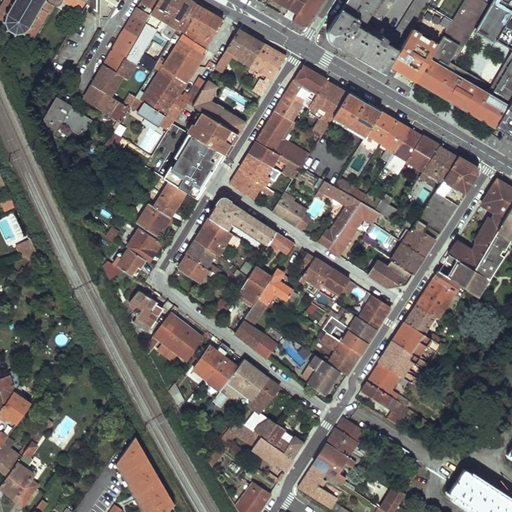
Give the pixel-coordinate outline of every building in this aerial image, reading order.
[(2,0),(0,4),(0,19),(2,20),(0,21),(0,23),(2,23),(4,29),(2,30),(4,32),(6,30),(13,34),(13,37),(15,37),(15,35),(21,34),(22,37),(25,36),(25,33),(32,37),(53,0),(2,0)] [(87,0),(61,0),(81,11),(87,0)] [(95,0),(89,0),(87,5),(107,18),(112,10),(95,0)] [(184,31),(200,5),(198,3),(191,0),(158,0),(154,8),(150,15),(146,23),(137,37),(126,58),(135,64),(139,66),(140,64),(144,67),(148,60),(141,56),(153,38),(157,41),(148,57),(153,60),(146,70),(151,73),(174,33),(178,28),(184,31)] [(271,0),(280,5),(290,11),(285,19),(291,23),(304,0),(271,0)] [(304,0),(291,23),(297,26),(300,28),(307,26),(323,0),(304,0)] [(328,31),(328,33),(328,35),(329,37),(330,40),(332,42),(351,53),(384,72),(426,4),(429,0),(413,0),(393,33),(385,28),(382,34),(365,23),(368,19),(378,25),(394,0),(347,0),(330,27),(329,30),(328,31)] [(464,0),(453,20),(442,38),(450,42),(462,50),(489,4),(482,0),(464,0)] [(511,0),(491,0),(489,4),(511,16),(511,0)] [(453,20),(426,4),(384,72),(399,81),(411,88),(417,79),(442,38),(453,20)] [(204,7),(200,5),(184,31),(180,37),(174,33),(151,73),(136,97),(130,107),(169,129),(173,121),(186,100),(192,104),(206,82),(199,78),(192,88),(188,94),(184,92),(181,97),(177,96),(208,48),(204,46),(208,39),(211,40),(223,18),(221,17),(213,12),(204,7)] [(150,15),(137,8),(132,15),(146,23),(150,15)] [(127,23),(124,29),(137,37),(146,23),(132,15),(127,23)] [(249,64),(263,42),(250,35),(238,28),(215,65),(220,68),(226,60),(228,61),(232,54),(249,64)] [(137,37),(124,29),(109,55),(104,65),(116,72),(126,58),(137,37)] [(450,94),(461,77),(438,63),(450,42),(442,38),(417,79),(448,98),(450,94)] [(261,84),(266,87),(286,55),(272,47),(263,42),(249,64),(266,75),(261,84)] [(125,79),(135,64),(126,58),(116,72),(104,65),(98,76),(92,85),(110,97),(122,77),(125,79)] [(310,107),(326,80),(319,75),(303,66),(281,101),(276,110),(293,120),(303,104),(310,107)] [(466,104),(476,86),(468,81),(461,77),(450,94),(448,98),(455,102),(464,107),(466,104)] [(203,110),(238,132),(244,122),(209,101),(213,94),(210,92),(215,85),(207,80),(206,82),(192,104),(203,110)] [(332,118),(348,92),(339,87),(326,80),(310,107),(308,111),(318,117),(312,127),(315,129),(313,132),(321,136),(332,118)] [(466,104),(464,107),(496,126),(510,102),(511,99),(511,98),(511,81),(501,101),(476,86),(466,104)] [(129,109),(123,104),(110,97),(92,85),(88,92),(86,95),(112,112),(109,117),(120,123),(129,109)] [(365,133),(381,111),(376,108),(354,96),(348,92),(332,118),(363,135),(365,133)] [(136,97),(129,94),(123,104),(129,109),(130,107),(136,97)] [(72,105),(58,98),(43,122),(58,131),(62,124),(83,137),(93,120),(72,108),(74,106),(72,105)] [(511,103),(510,102),(496,126),(504,132),(506,128),(511,131),(511,107),(511,108),(511,106),(511,103)] [(188,130),(217,149),(225,154),(231,144),(238,132),(203,110),(194,124),(193,123),(188,130)] [(293,120),(276,110),(263,131),(256,141),(300,165),(301,166),(310,153),(286,138),(297,121),(293,120)] [(380,143),(395,120),(388,116),(381,111),(365,133),(380,143)] [(387,160),(408,128),(402,124),(395,120),(380,143),(388,147),(382,157),(387,160)] [(160,162),(153,172),(189,193),(207,164),(217,149),(188,130),(173,121),(169,129),(183,137),(176,150),(179,152),(175,158),(178,160),(173,170),(160,162)] [(406,160),(422,135),(416,132),(408,128),(387,160),(401,169),(406,160)] [(123,137),(115,131),(106,145),(116,151),(123,137)] [(423,171),(439,145),(433,142),(422,135),(406,160),(423,171)] [(300,165),(256,141),(252,147),(249,153),(271,167),(277,157),(288,163),(282,174),(288,177),(292,179),(300,165)] [(441,181),(458,156),(448,151),(439,145),(423,171),(407,198),(413,201),(430,174),(441,181)] [(271,167),(249,153),(244,160),(239,168),(269,188),(279,171),(271,167)] [(441,181),(435,191),(456,204),(470,183),(474,177),(473,165),(458,156),(441,181)] [(269,188),(239,168),(230,183),(252,198),(258,188),(265,193),(267,191),(270,192),(271,190),(269,188)] [(288,177),(277,193),(281,196),(285,190),(292,179),(288,177)] [(473,269),(511,202),(511,187),(510,187),(497,179),(481,204),(494,212),(488,221),(476,239),(477,245),(473,251),(457,241),(449,253),(473,269)] [(347,193),(324,180),(315,194),(321,198),(324,192),(332,198),(332,202),(337,203),(340,202),(344,205),(330,228),(326,228),(320,238),(318,241),(329,248),(360,201),(347,193)] [(154,207),(170,216),(179,201),(185,192),(168,182),(154,207)] [(360,201),(365,194),(352,186),(347,193),(360,201)] [(295,196),(285,190),(281,196),(272,210),(288,221),(296,226),(298,222),(303,213),(307,207),(294,199),(295,196)] [(416,220),(438,233),(445,222),(452,210),(456,204),(435,191),(416,220)] [(7,194),(0,198),(0,207),(3,213),(14,207),(7,194)] [(374,209),(379,202),(365,194),(360,201),(374,209)] [(393,220),(396,215),(398,211),(387,206),(391,200),(383,195),(379,202),(374,209),(381,213),(393,220)] [(271,240),(275,232),(225,199),(222,199),(219,201),(214,208),(209,218),(226,230),(232,221),(268,244),(271,240)] [(374,209),(360,201),(329,248),(339,254),(355,229),(354,228),(363,216),(374,222),(381,213),(374,209)] [(511,202),(473,269),(486,278),(487,276),(489,277),(498,261),(507,255),(511,247),(508,244),(511,237),(511,202)] [(154,207),(148,204),(136,223),(155,235),(160,225),(164,228),(165,225),(170,216),(154,207)] [(309,217),(303,213),(298,222),(304,226),(309,217)] [(0,218),(0,228),(5,246),(23,241),(16,214),(0,218)] [(409,223),(396,215),(393,220),(405,228),(409,223)] [(226,230),(209,218),(202,228),(195,239),(215,253),(218,255),(231,234),(226,230)] [(438,233),(416,220),(403,241),(423,255),(432,242),(438,233)] [(118,233),(110,227),(107,234),(114,239),(118,233)] [(127,247),(129,249),(145,259),(148,261),(155,251),(151,249),(158,240),(138,227),(127,247)] [(283,237),(275,232),(271,240),(278,245),(283,237)] [(379,243),(366,234),(363,239),(375,248),(379,243)] [(215,253),(195,239),(191,247),(185,255),(216,275),(218,276),(222,269),(210,261),(215,253)] [(39,251),(33,240),(19,247),(25,258),(28,257),(32,261),(39,251)] [(392,259),(412,273),(417,265),(423,255),(403,241),(392,259)] [(145,259),(129,249),(118,264),(120,266),(109,275),(110,280),(124,268),(133,274),(137,267),(140,269),(143,264),(145,259)] [(314,257),(307,253),(302,260),(309,265),(314,257)] [(476,295),(486,278),(473,269),(449,253),(445,259),(446,262),(455,268),(450,277),(438,269),(437,271),(464,288),(476,295)] [(216,275),(185,255),(182,261),(178,267),(201,281),(206,273),(214,278),(216,275)] [(322,282),(331,268),(324,264),(314,257),(309,265),(299,279),(305,283),(307,279),(320,287),(322,282)] [(412,273),(392,259),(387,265),(377,259),(368,274),(389,288),(405,284),(407,280),(412,273)] [(271,276),(255,265),(248,276),(265,287),(271,276)] [(248,276),(236,267),(232,276),(243,283),(248,276)] [(283,273),(277,268),(271,276),(265,287),(257,298),(234,332),(254,347),(262,335),(251,327),(275,292),(291,301),(296,293),(278,281),(283,273)] [(343,289),(348,280),(341,275),(331,268),(322,282),(340,293),(343,289)] [(460,296),(464,288),(437,271),(428,285),(415,305),(432,316),(436,318),(454,291),(460,296)] [(265,287),(248,276),(243,283),(240,287),(257,298),(265,287)] [(355,284),(348,280),(343,289),(349,293),(355,284)] [(169,312),(170,311),(174,305),(167,299),(163,305),(146,293),(139,289),(130,303),(143,311),(139,317),(135,315),(132,320),(145,329),(148,324),(150,325),(163,308),(169,312)] [(359,318),(376,329),(384,317),(390,307),(373,296),(359,318)] [(229,306),(219,300),(211,314),(219,321),(229,306)] [(432,316),(415,305),(411,312),(405,322),(422,332),(432,316)] [(194,329),(170,311),(169,312),(157,329),(151,339),(146,346),(149,352),(157,340),(184,360),(202,336),(194,329)] [(364,348),(367,343),(350,332),(351,329),(349,328),(334,319),(330,316),(322,329),(326,332),(331,335),(337,326),(346,333),(341,341),(360,353),(364,348)] [(350,332),(367,343),(372,336),(376,329),(359,318),(358,317),(352,326),(336,316),(334,319),(349,328),(351,329),(350,332)] [(430,337),(422,332),(405,322),(400,329),(392,341),(429,363),(441,344),(439,342),(442,338),(433,333),(430,337)] [(151,339),(157,329),(152,325),(145,335),(151,339)] [(281,333),(269,325),(262,335),(254,347),(266,357),(281,333)] [(331,335),(326,332),(321,340),(336,349),(331,357),(316,347),(319,343),(314,340),(307,350),(314,354),(340,370),(346,375),(354,363),(360,353),(341,341),(331,335)] [(285,340),(282,337),(276,344),(277,346),(285,340)] [(207,379),(224,355),(230,348),(221,341),(216,349),(210,344),(193,369),(207,379)] [(425,370),(429,363),(392,341),(387,349),(378,361),(400,375),(413,383),(417,377),(405,370),(410,360),(425,370)] [(340,370),(314,354),(309,362),(316,370),(307,383),(325,394),(333,381),(340,370)] [(228,378),(238,365),(231,359),(224,355),(207,379),(221,388),(228,378)] [(252,397),(267,377),(258,369),(243,357),(238,365),(228,378),(252,397)] [(391,389),(400,375),(378,361),(374,369),(367,381),(391,396),(399,401),(406,405),(409,401),(391,389)] [(278,385),(267,377),(252,397),(248,403),(259,411),(278,385)] [(0,408),(10,394),(6,378),(0,379),(0,408)] [(391,396),(367,381),(364,385),(361,390),(386,405),(391,396)] [(31,403),(12,390),(10,394),(0,408),(0,417),(3,420),(6,416),(17,424),(31,403)] [(178,391),(172,395),(177,404),(183,400),(178,391)] [(406,405),(399,401),(387,419),(399,427),(410,409),(406,405)] [(266,438),(275,425),(268,419),(256,424),(247,417),(246,419),(239,414),(236,417),(266,438)] [(365,430),(344,416),(337,426),(327,442),(356,461),(358,462),(360,459),(354,455),(352,451),(365,430)] [(266,438),(236,417),(228,427),(254,445),(253,446),(285,469),(293,457),(266,438)] [(266,438),(293,457),(303,442),(292,434),(287,440),(281,436),(284,431),(275,425),(266,438)] [(443,429),(437,426),(426,444),(431,447),(443,429)] [(45,429),(41,427),(37,433),(22,455),(28,459),(38,445),(36,444),(45,429)] [(17,454),(2,443),(0,446),(0,470),(6,477),(17,461),(22,455),(37,433),(32,431),(25,440),(26,442),(17,454)] [(166,511),(172,506),(174,504),(135,437),(116,462),(145,511),(166,511)] [(230,446),(220,438),(206,456),(212,466),(230,446)] [(356,461),(327,442),(321,450),(313,464),(326,472),(343,483),(346,477),(339,472),(345,462),(352,467),(356,461)] [(36,474),(17,461),(6,477),(0,486),(0,491),(21,507),(38,484),(33,480),(36,474)] [(326,472),(313,464),(306,473),(297,487),(329,508),(336,498),(316,487),(326,472)] [(510,511),(511,510),(511,499),(463,468),(448,491),(481,511),(510,511)] [(279,479),(269,472),(267,475),(277,483),(279,479)] [(270,493),(253,483),(237,508),(239,511),(257,511),(262,506),(270,493)] [(392,511),(405,493),(393,485),(379,507),(386,511),(392,511)] [(39,511),(44,505),(40,502),(34,510),(37,511),(39,511)] [(334,511),(348,511),(336,503),(331,510),(334,511)]
